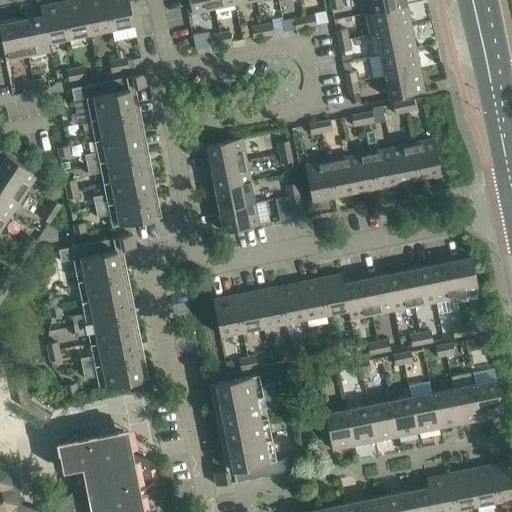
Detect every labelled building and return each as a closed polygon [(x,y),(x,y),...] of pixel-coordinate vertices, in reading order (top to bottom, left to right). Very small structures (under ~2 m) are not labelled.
[(72,0),(62,2),(69,38),(90,34),(83,0),(72,0)] [(83,0),(90,34),(112,30),(105,0),(83,0)] [(134,25),(128,0),(105,0),(112,30),(134,25)] [(189,0),(192,13),(214,9),(212,0),(189,0)] [(212,0),(214,9),(235,5),(234,0),(212,0)] [(329,0),(332,10),(342,8),(340,0),(329,0)] [(368,0),(371,13),(407,6),(405,0),(368,0)] [(40,7),(42,16),(48,43),(48,42),(69,38),(62,2),(40,7)] [(407,6),(371,13),(375,34),(411,27),(407,6)] [(326,11),(314,13),(317,25),(328,23),(326,11)] [(317,25),(315,15),(304,17),(306,27),(317,25)] [(50,52),(48,42),(48,43),(42,16),(21,20),(28,56),(50,52)] [(293,19),(295,29),(306,27),(304,17),(293,19)] [(0,24),(0,33),(5,61),(28,56),(21,20),(0,24)] [(274,34),(272,24),(262,26),(264,36),(274,34)] [(251,28),(253,38),(264,36),(262,26),(251,28)] [(411,27),(375,34),(380,55),(416,48),(411,27)] [(346,29),(336,31),(338,42),(348,40),(346,29)] [(195,49),(211,46),(208,31),(192,34),(195,49)] [(232,42),(230,32),(219,34),(221,44),(232,42)] [(209,36),(211,46),(221,44),(219,34),(209,36)] [(340,52),(350,50),(348,40),(338,42),(340,52)] [(416,48),(380,55),(384,76),(420,69),(416,48)] [(129,68),(127,58),(118,60),(120,70),(129,68)] [(140,58),(131,60),(133,68),(142,66),(140,58)] [(109,62),(111,72),(120,70),(118,60),(109,62)] [(84,66),(75,68),(76,74),(77,79),(86,77),(85,72),(84,66)] [(75,68),(66,69),(68,76),(69,80),(77,79),(76,74),(75,68)] [(388,99),(424,91),(420,69),(384,76),(388,99)] [(355,72),(345,74),(347,84),(357,82),(355,72)] [(109,215),(112,227),(155,218),(129,90),(148,86),(146,74),(72,89),(74,101),(85,98),(96,152),(85,155),(89,175),(101,173),(105,195),(93,197),(97,217),(109,215)] [(45,89),(43,79),(33,81),(35,91),(45,89)] [(22,84),(24,94),(35,91),(33,81),(22,84)] [(349,95),(359,93),(357,82),(347,84),(349,95)] [(359,93),(349,95),(351,104),(361,102),(359,93)] [(416,110),(414,100),(403,102),(405,112),(416,110)] [(393,104),(395,114),(405,112),(403,102),(393,104)] [(373,108),(372,112),(374,122),(385,120),(383,110),(382,106),(373,108)] [(372,112),(362,114),(364,124),(374,122),(372,112)] [(351,116),(353,126),(364,124),(362,114),(351,116)] [(331,130),(329,120),(319,123),(321,132),(331,130)] [(309,125),(311,135),(321,132),(319,123),(309,125)] [(242,138),(206,145),(211,167),(246,160),(242,138)] [(441,175),(434,139),(412,143),(419,179),(441,175)] [(288,141),(278,143),(280,154),(290,152),(288,141)] [(390,147),(398,183),(419,179),(412,143),(390,147)] [(70,155),(68,146),(58,148),(60,157),(70,155)] [(369,152),(376,187),(398,183),(390,147),(369,152)] [(282,164),(292,162),(290,152),(280,154),(282,164)] [(348,156),(355,192),(376,187),(369,152),(348,156)] [(37,175),(7,155),(0,164),(0,177),(25,194),(37,175)] [(327,160),(334,196),(355,192),(348,156),(327,160)] [(246,160),(211,167),(215,189),(251,181),(246,160)] [(304,165),(312,200),(334,196),(327,160),(304,165)] [(25,194),(0,177),(0,203),(13,212),(25,194)] [(75,180),(65,182),(67,191),(77,189),(75,180)] [(251,181),(215,189),(219,210),(255,203),(251,181)] [(296,183),(286,185),(288,196),(298,194),(296,183)] [(68,199),(78,197),(77,189),(67,191),(68,199)] [(290,206),(300,204),(298,194),(288,196),(290,206)] [(288,196),(274,199),(278,221),(303,216),(300,204),(290,206),(288,196)] [(60,205),(52,200),(46,208),(54,214),(60,205)] [(13,212),(0,203),(0,229),(1,230),(13,212)] [(224,232),(259,225),(255,203),(219,210),(224,232)] [(40,217),(48,223),(54,214),(46,208),(40,217)] [(75,234),(85,232),(84,223),(74,225),(75,234)] [(88,334),(91,353),(92,356),(80,358),(84,379),(96,376),(99,388),(142,379),(117,251),(135,248),(133,235),(59,250),(61,262),(73,260),(83,314),(72,316),(76,336),(88,334)] [(36,241),(28,236),(22,244),(30,250),(36,241)] [(16,253),(25,259),(30,250),(22,244),(16,253)] [(472,259),(472,257),(449,262),(457,298),(479,293),(472,259)] [(428,266),(436,302),(457,298),(449,262),(428,266)] [(436,302),(428,266),(407,270),(414,306),(436,302)] [(414,306),(407,270),(386,275),(393,311),(414,306)] [(12,277),(4,271),(0,277),(0,281),(7,286),(12,277)] [(344,283),(342,274),(320,278),(327,314),(348,310),(349,310),(343,283),(344,283)] [(393,311),(386,275),(365,279),(372,315),(393,311)] [(327,314),(320,278),(298,283),(306,318),(327,314)] [(348,310),(350,319),(372,315),(365,279),(344,283),(343,283),(349,310),(348,310)] [(306,318),(298,283),(277,287),(284,323),(306,318)] [(284,323),(277,287),(256,291),(263,327),(284,323)] [(263,327),(256,291),(235,295),(242,331),(263,327)] [(213,300),(220,336),(242,331),(235,295),(213,300)] [(62,316),(60,306),(50,308),(52,318),(62,316)] [(475,333),(473,323),(462,325),(464,335),(475,333)] [(452,327),(454,337),(464,335),(462,325),(452,327)] [(432,341),(430,332),(420,334),(422,344),(432,341)] [(410,336),(412,346),(422,344),(420,334),(410,336)] [(481,348),(490,346),(488,336),(479,338),(481,348)] [(343,349),(341,339),(332,341),(334,351),(343,349)] [(390,350),(388,340),(378,342),(380,352),(390,350)] [(323,343),(325,353),(334,351),(332,341),(323,343)] [(367,344),(369,354),(380,352),(378,342),(367,344)] [(57,343),(47,345),(49,353),(58,351),(57,343)] [(455,353),(453,343),(444,345),(446,355),(455,353)] [(436,347),(438,357),(446,355),(444,345),(436,347)] [(301,358),(299,348),(290,349),(292,359),(301,358)] [(281,351),(283,361),(292,359),(290,349),(281,351)] [(50,362),(60,360),(58,351),(49,353),(50,362)] [(413,362),(411,352),(402,354),(404,364),(413,362)] [(393,355),(395,365),(404,364),(402,354),(393,355)] [(258,366),(256,356),(248,358),(250,368),(258,366)] [(239,360),(241,370),(250,368),(248,358),(239,360)] [(370,370),(368,360),(360,362),(362,372),(370,370)] [(351,364),(353,374),(362,372),(360,362),(351,364)] [(325,369),(316,371),(318,381),(327,379),(325,369)] [(24,373),(14,375),(20,406),(46,423),(52,415),(29,400),(24,373)] [(262,387),(259,375),(215,383),(233,469),(214,473),(216,485),(291,471),(288,459),(277,461),(266,407),(277,405),(273,384),(262,387)] [(504,415),(496,380),(474,384),(481,420),(504,415)] [(67,395),(77,393),(75,384),(65,386),(67,395)] [(481,420),(474,384),(453,388),(460,424),(481,420)] [(432,393),(439,428),(460,424),(453,388),(432,393)] [(439,428),(432,393),(411,397),(418,433),(439,428)] [(390,401),(397,437),(418,433),(411,397),(390,401)] [(397,437),(390,401),(368,405),(376,441),(397,437)] [(347,410),(354,445),(376,441),(368,405),(347,410)] [(325,414),(332,450),(354,445),(347,410),(325,414)] [(0,511),(144,511),(140,490),(152,479),(148,459),(133,454),(128,429),(116,431),(107,429),(101,434),(85,438),(74,435),(67,441),(57,443),(63,472),(71,470),(77,497),(78,499),(62,511),(43,511),(25,506),(22,505),(14,467),(0,462),(0,511)] [(511,497),(511,460),(491,465),(498,501),(511,497)] [(469,469),(477,505),(498,501),(491,465),(469,469)] [(448,474),(455,509),(477,505),(469,469),(448,474)] [(426,478),(428,487),(429,487),(433,511),(442,511),(455,509),(448,474),(426,478)] [(433,511),(429,487),(428,487),(406,492),(410,511),(433,511)] [(385,496),(388,511),(410,511),(406,492),(385,496)] [(364,500),(366,511),(388,511),(385,496),(364,500)] [(342,505),(343,511),(366,511),(364,500),(342,505)]
